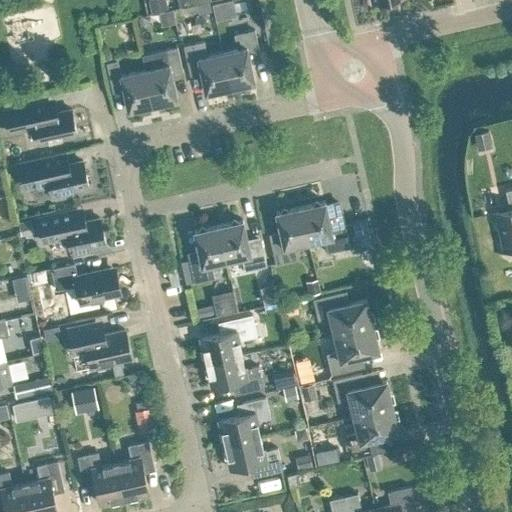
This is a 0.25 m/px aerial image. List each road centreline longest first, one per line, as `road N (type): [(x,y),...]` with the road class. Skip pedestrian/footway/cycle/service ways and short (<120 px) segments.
road 1 (residential): [(182,511),(196,501),(197,480),(125,176),(131,150),(312,101),(354,68)]
road 2 (residential): [(477,511),(401,197),(405,151),(393,104),(354,68)]
road 3 (unknown): [(131,200),(329,157)]
road 4 (residential): [(511,8),(403,34),(354,68)]
